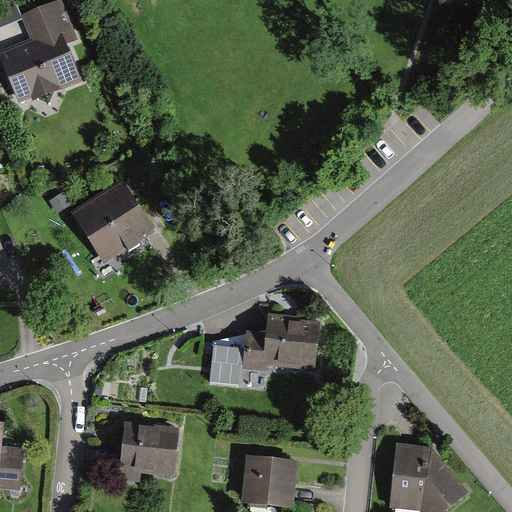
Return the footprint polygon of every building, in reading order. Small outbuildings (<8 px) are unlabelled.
[(4,57),(21,103),(80,81),(54,11),(24,22),(33,47),(4,57)] [(81,227),(109,268),(157,234),(129,194),(81,227)] [(271,319),(270,338),(251,337),(249,368),(321,372),(324,322),(271,319)] [(0,492),(26,494),(28,452),(9,451),(10,427),(0,426),(0,492)] [(131,427),(125,474),(176,481),(183,434),(131,427)] [(392,511),(445,511),(468,493),(436,454),(399,450),(392,511)] [(251,462),(248,507),(301,511),(303,465),(251,462)]
